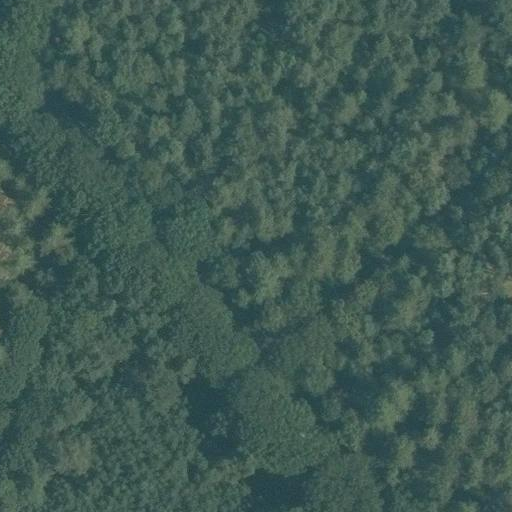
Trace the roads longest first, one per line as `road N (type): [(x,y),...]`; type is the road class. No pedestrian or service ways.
road 1 (unclassified): [(376,511),(0,42)]
road 2 (track): [(511,175),(267,375)]
road 3 (track): [(119,189),(90,224),(0,449)]
